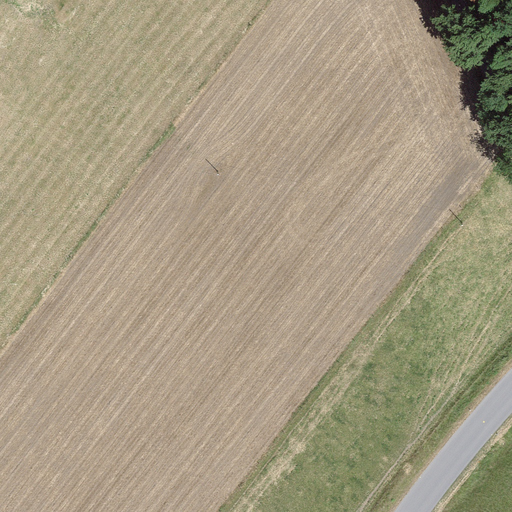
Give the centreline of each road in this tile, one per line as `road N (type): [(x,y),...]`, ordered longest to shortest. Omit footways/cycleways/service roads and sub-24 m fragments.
road 1 (tertiary): [(511,398),(415,511)]
road 2 (track): [(511,116),(463,0)]
